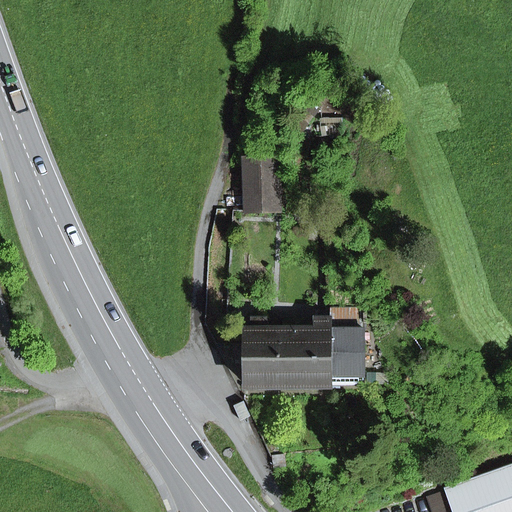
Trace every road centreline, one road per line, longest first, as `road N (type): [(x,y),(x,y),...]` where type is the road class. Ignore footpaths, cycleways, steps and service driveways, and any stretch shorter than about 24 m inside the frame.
road 1 (primary): [(0,74),(25,149),(129,365),(230,511)]
road 2 (track): [(278,0),(247,115),(227,153)]
